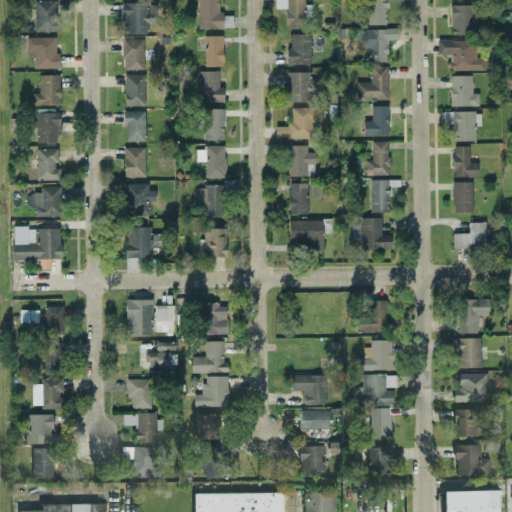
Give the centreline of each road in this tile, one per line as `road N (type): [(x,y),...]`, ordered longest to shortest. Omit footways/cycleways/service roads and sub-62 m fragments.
road 1 (residential): [(416,0),(423,511)]
road 2 (residential): [(511,275),(17,280)]
road 3 (residential): [(85,0),(92,440)]
road 4 (residential): [(249,0),(256,436)]
